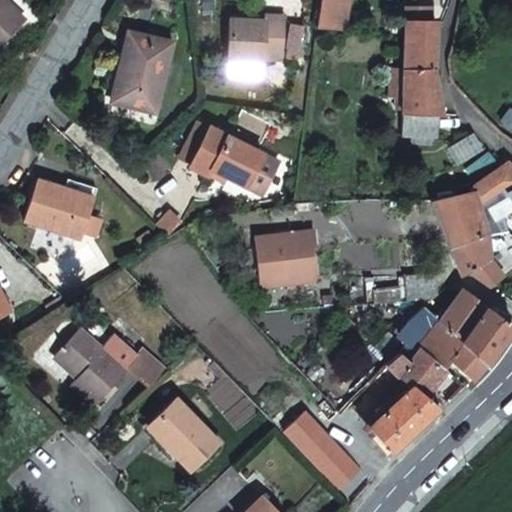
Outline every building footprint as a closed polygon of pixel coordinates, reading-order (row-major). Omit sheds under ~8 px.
[(0,0),(0,43),(21,22),(0,0)] [(321,0),(317,27),(343,29),(346,0),(321,0)] [(265,21),(250,20),(231,19),(228,75),(260,77),(261,61),(283,62),(285,16),(265,15),(265,21)] [(404,22),(404,34),(403,68),(433,68),(434,54),(435,22),(404,22)] [(303,25),(292,24),(286,58),(297,60),(303,25)] [(129,33),(119,72),(126,74),(118,104),(154,113),(171,44),(129,33)] [(402,110),(403,68),(388,67),(387,98),(393,98),(393,109),(402,110)] [(433,68),(403,68),(402,110),(401,137),(436,138),(436,115),(442,115),(433,70),(433,68)] [(126,74),(119,72),(112,103),(118,104),(126,74)] [(192,164),(209,128),(197,122),(180,158),(192,164)] [(212,169),(227,176),(247,186),(264,194),(280,161),(210,127),(209,128),(192,164),(191,167),(209,175),(212,169)] [(488,152),(484,148),(471,157),(474,162),(488,152)] [(488,152),(474,162),(480,171),(494,161),(488,152)] [(467,272),(486,285),(499,275),(490,261),(486,231),(477,208),(511,185),(511,166),(505,161),(468,185),(472,194),(432,200),(460,275),(467,272)] [(223,183),(227,176),(212,169),(209,175),(223,183)] [(76,193),(93,198),(96,190),(67,182),(64,192),(76,195),(76,193)] [(80,238),(93,198),(76,193),(76,195),(64,192),(37,183),(25,221),(80,238)] [(179,223),(166,210),(155,221),(169,234),(179,223)] [(314,229),(254,236),(259,286),(316,280),(312,246),(315,245),(314,229)] [(436,297),(434,273),(404,275),(406,299),(436,297)] [(511,325),(460,292),(436,320),(438,322),(467,350),(483,363),(511,325)] [(50,313),(66,302),(60,295),(44,306),(50,313)] [(470,379),(483,363),(467,350),(438,322),(436,320),(423,308),(394,337),(388,332),(375,347),(387,358),(394,350),(398,353),(406,359),(416,346),(442,368),(448,361),(470,379)] [(126,370),(136,359),(111,337),(100,350),(78,330),(54,357),(77,379),(72,385),(94,405),(126,370)] [(367,427),(392,452),(439,407),(423,394),(445,370),(442,368),(416,346),(406,359),(398,353),(384,367),(409,388),(367,427)] [(147,388),(164,372),(141,353),(136,359),(126,370),(147,388)] [(224,374),(212,361),(207,365),(220,378),(224,374)] [(335,414),(317,397),(299,418),(317,435),(335,414)] [(169,445),(167,447),(190,470),(218,442),(176,399),(149,425),(169,445)] [(278,511),(264,496),(248,511),(278,511)]
